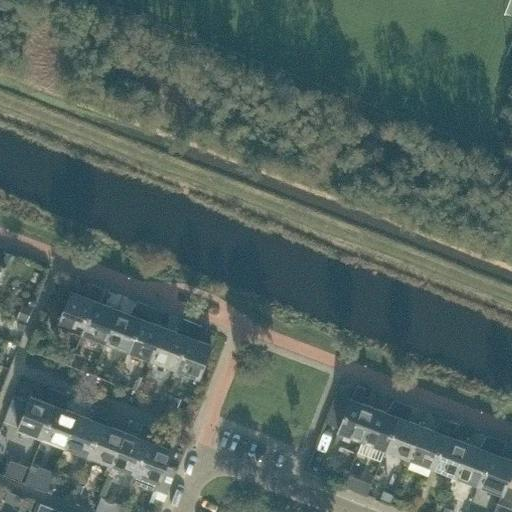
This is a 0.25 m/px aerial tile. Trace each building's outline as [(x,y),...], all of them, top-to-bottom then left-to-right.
[(82,332),(100,285),(91,282),(84,295),(72,290),(71,289),(58,324),(59,324),(57,329),(60,330),(62,324),(82,332)] [(106,303),(109,289),(100,285),(82,332),(103,340),(101,345),(103,346),(118,308),(106,303)] [(129,350),(147,303),(137,300),(130,313),(118,308),(103,346),(106,347),(108,342),(129,350)] [(152,321),(156,307),(147,303),(129,350),(150,358),(148,363),(150,364),(165,326),(152,321)] [(175,368),(193,321),(183,317),(177,330),(165,326),(150,364),(152,365),(154,360),(175,368)] [(198,339),(202,324),(193,321),(175,368),(195,375),(193,381),(196,382),(197,377),(199,377),(212,343),(211,343),(210,343),(198,339)] [(363,402),(366,387),(357,384),(352,397),(337,391),(325,421),(339,426),(338,431),(339,431),(339,430),(360,439),(358,444),(360,445),(375,406),(363,402)] [(42,437),(60,390),(51,386),(44,399),(32,395),(32,394),(31,394),(18,428),(19,428),(17,433),(20,434),(22,429),(42,437)] [(66,408),(69,394),(60,390),(42,437),(64,445),(61,450),(64,451),(79,413),(66,408)] [(386,448),(403,401),(394,398),(387,411),(375,406),(360,445),(362,446),(365,440),(386,448)] [(409,419),(413,405),(403,401),(386,448),(407,456),(405,462),(407,463),(422,424),(409,419)] [(89,455),(107,408),(98,404),(91,418),(79,413),(64,451),(66,452),(68,447),(89,455)] [(112,426),(116,411),(107,408),(89,455),(110,463),(108,468),(110,469),(125,430),(112,426)] [(432,466),(450,419),(441,416),(434,429),(422,424),(407,463),(409,464),(411,458),(432,466)] [(456,437),(459,423),(450,419),(432,466),(453,474),(451,480),(453,481),(468,442),(456,437)] [(153,426),(151,425),(144,422),(137,435),(125,430),(110,469),(112,470),(114,465),(135,472),(153,426)] [(159,444),(162,429),(153,426),(135,472),(132,480),(155,489),(158,482),(159,482),(161,476),(171,480),(177,467),(166,463),(172,448),(171,448),(170,448),(159,444)] [(479,484),(497,437),(487,433),(480,447),(468,442),(453,481),(456,482),(458,476),(479,484)] [(511,458),(502,454),(505,440),(497,437),(479,484),(499,491),(496,497),(499,498),(501,493),(502,494),(510,472),(511,472),(511,469),(511,458)] [(32,485),(36,474),(29,472),(25,482),(32,485)] [(365,489),(370,478),(360,475),(356,486),(365,489)] [(389,503),(393,494),(385,491),(381,500),(389,503)] [(100,498),(96,510),(102,511),(117,511),(119,509),(120,506),(100,498)] [(66,511),(41,502),(39,509),(37,511),(66,511)] [(506,511),(509,506),(499,502),(498,502),(493,511),(506,511)]
